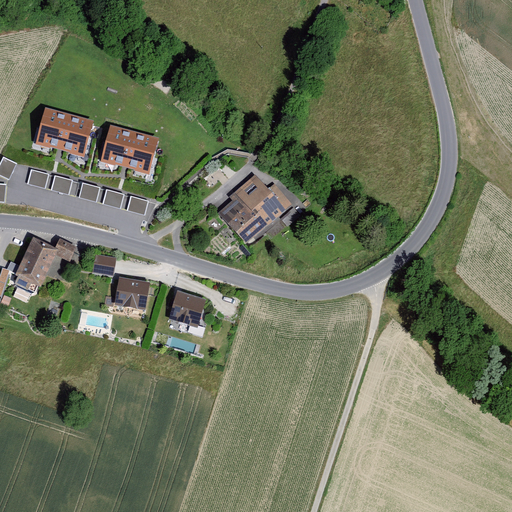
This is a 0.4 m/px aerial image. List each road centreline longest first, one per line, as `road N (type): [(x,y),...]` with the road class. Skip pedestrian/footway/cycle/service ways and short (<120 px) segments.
road 1 (tertiary): [(415,0),(450,157),(444,193),(418,240),(372,276),(326,291),(270,287),(180,260)]
road 2 (unclassified): [(324,0),(269,145),(174,228)]
road 3 (track): [(372,276),(372,330),(314,511)]
road 4 (tertiary): [(134,247),(0,220)]
